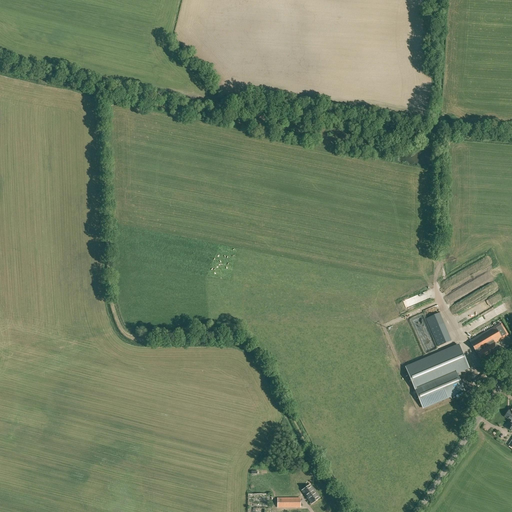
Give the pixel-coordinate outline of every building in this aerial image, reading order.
[(430,328),(438,346),(452,341),(444,322),(430,328)] [(501,353),(495,343),(503,339),(509,335),(501,323),(495,326),(469,341),(483,363),(501,353)] [(459,345),(406,368),(423,408),(464,391),(455,368),(467,363),(459,345)] [(481,386),(489,380),(484,373),(476,379),(481,386)] [(311,504),(320,497),(310,484),(301,490),(311,504)] [(274,500),(274,494),(250,494),(250,509),(274,510),(274,506),(271,506),(271,500),(274,500)] [(278,508),(301,507),(301,498),(278,498),(278,508)]
